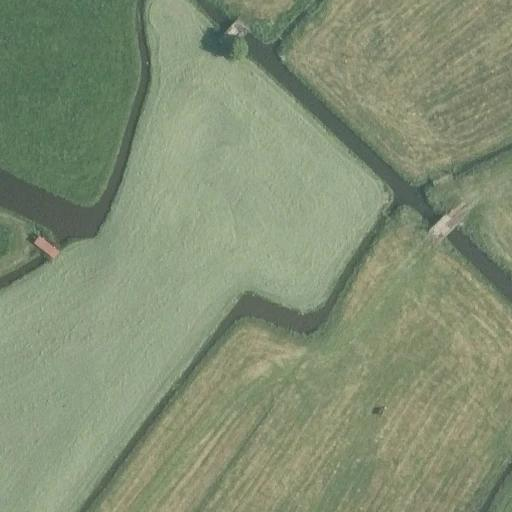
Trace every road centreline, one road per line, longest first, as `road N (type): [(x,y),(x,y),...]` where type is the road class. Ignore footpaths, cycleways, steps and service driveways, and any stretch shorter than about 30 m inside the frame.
road 1 (track): [(511,189),(440,230),(334,371)]
road 2 (track): [(334,371),(511,447)]
